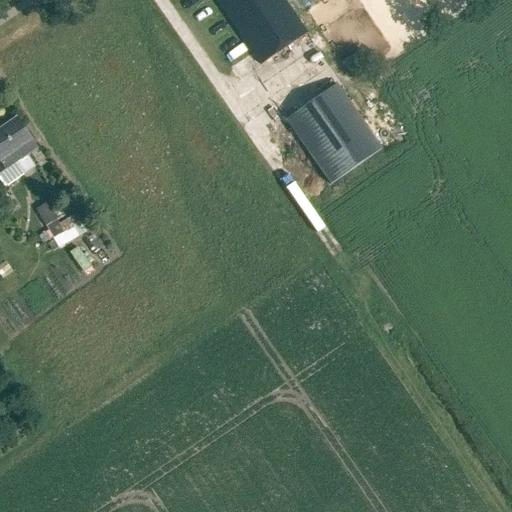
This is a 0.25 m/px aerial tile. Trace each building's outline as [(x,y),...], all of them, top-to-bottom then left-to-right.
[(215,0),(261,66),(307,34),(283,0),(215,0)] [(320,86),(335,77),(322,54),(307,62),(320,86)] [(259,87),(272,108),(283,101),(271,80),(259,87)] [(336,86),(286,121),(331,186),(381,150),(336,86)] [(0,161),(1,163),(10,156),(16,164),(37,150),(31,141),(32,141),(16,119),(0,130),(0,161)] [(59,216),(51,202),(39,209),(46,223),(59,216)]
